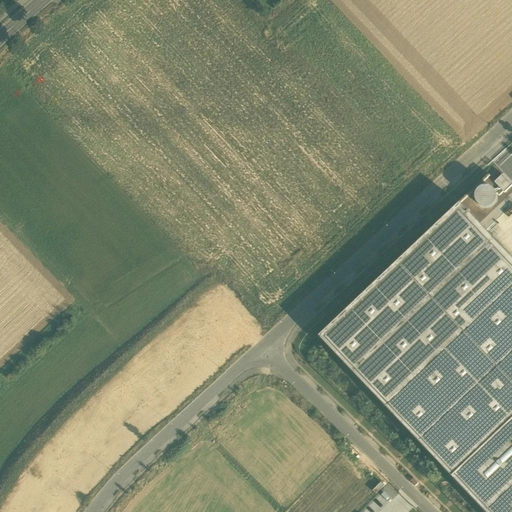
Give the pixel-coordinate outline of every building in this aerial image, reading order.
[(511,185),(503,175),(495,182),(504,192),(511,185)] [(475,198),(476,201),(478,204),(480,206),(484,207),(487,208),(490,207),(493,204),(495,201),(496,198),(496,194),(494,191),(492,189),(489,187),(485,187),(482,187),(479,189),(477,192),(475,195),(475,198)] [(511,511),(511,258),(460,204),(319,337),(486,511),(511,511)] [(240,408),(218,430),(276,486),(298,464),(240,408)] [(344,462),(314,493),(333,511),(337,511),(365,483),(344,462)]
